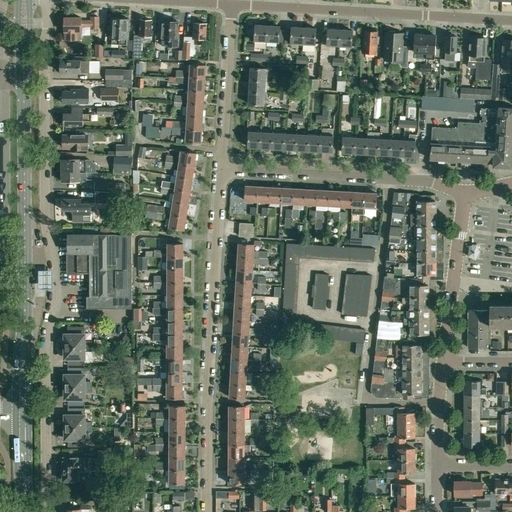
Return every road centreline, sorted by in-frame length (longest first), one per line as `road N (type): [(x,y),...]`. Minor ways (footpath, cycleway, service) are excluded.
road 1 (residential): [(46,511),(52,297),(45,0)]
road 2 (secondary): [(25,511),(23,74)]
road 3 (residential): [(206,511),(221,169)]
road 4 (unclassified): [(390,179),(363,401),(437,403)]
road 5 (residential): [(511,20),(232,4)]
road 6 (residential): [(4,75),(0,257)]
road 7 (residential): [(390,179),(221,169)]
road 8 (residential): [(221,169),(232,4)]
